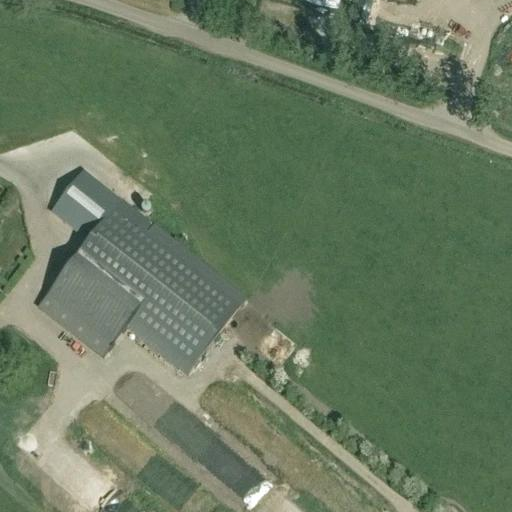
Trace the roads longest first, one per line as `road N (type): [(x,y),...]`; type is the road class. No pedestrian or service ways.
road 1 (unclassified): [(511,150),(87,0)]
road 2 (track): [(250,355),(445,511)]
